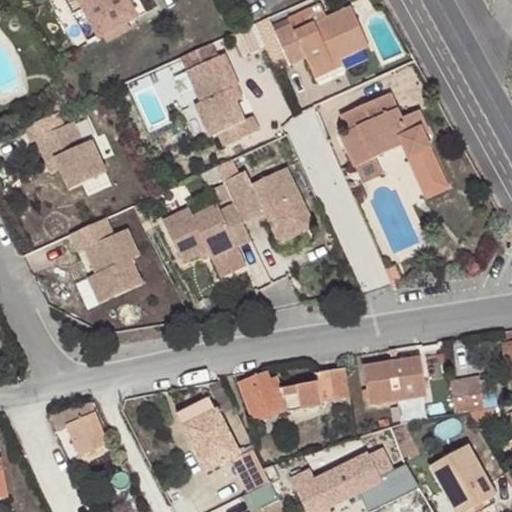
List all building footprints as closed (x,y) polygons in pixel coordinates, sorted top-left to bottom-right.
[(86,9),(81,0),(66,0),(75,15),(86,9)] [(81,0),(86,9),(100,36),(137,17),(128,0),(81,0)] [(339,55),(369,40),(351,3),(294,28),(290,20),(276,26),(291,60),(305,54),(312,68),(339,55)] [(254,21),(259,33),(276,26),(290,20),(284,7),(254,21)] [(100,36),(86,9),(75,15),(89,42),(100,36)] [(276,26),(259,33),(275,67),(291,60),(276,26)] [(250,28),(235,35),(245,56),(260,48),(250,28)] [(181,55),(188,69),(220,55),(213,40),(181,55)] [(220,55),(188,69),(200,100),(195,102),(209,136),(218,132),(223,143),(259,128),(252,114),(243,118),(234,100),(229,87),(236,84),(238,83),(225,53),(220,55)] [(339,55),(312,68),(316,76),(343,63),(339,55)] [(229,87),(234,100),(241,96),(236,84),(229,87)] [(389,87),(383,90),(390,106),(396,103),(389,87)] [(339,109),(346,125),(351,135),(342,138),(354,162),(401,142),(424,193),(446,183),(422,130),(426,127),(416,106),(400,112),(396,103),(390,106),(383,90),(339,109)] [(66,124),(60,111),(25,127),(33,143),(38,140),(48,160),(56,157),(62,168),(72,189),(109,172),(93,139),(85,142),(76,120),(66,124)] [(351,135),(346,125),(338,130),(342,138),(351,135)] [(56,157),(48,160),(54,172),(62,168),(56,157)] [(228,159),(214,166),(221,181),(236,175),(228,159)] [(244,171),(236,175),(221,181),(233,203),(242,221),(257,214),(264,211),(269,220),(280,243),(314,228),(285,169),(252,185),(244,171)] [(206,248),(209,254),(210,258),(237,245),(251,238),(242,221),(233,203),(220,209),(217,202),(191,213),(187,204),(159,216),(179,258),(197,252),(206,248)] [(264,211),(257,214),(262,223),(269,220),(264,211)] [(76,251),(83,248),(98,273),(90,277),(103,301),(146,282),(134,259),(141,256),(141,252),(126,229),(113,235),(104,218),(68,235),(76,251)] [(199,258),(209,254),(206,248),(197,252),(199,258)] [(357,260),(368,289),(392,280),(381,251),(357,260)] [(421,358),(394,362),(400,401),(427,397),(421,358)] [(394,362),(365,366),(371,405),(400,401),(394,362)] [(351,398),(347,368),(316,373),(317,381),(281,387),(277,378),(272,379),(268,372),(238,382),(252,417),(288,404),(290,410),(322,404),(321,400),(351,398)] [(468,412),(485,409),(481,387),(452,391),(455,413),(468,412)] [(233,459),(241,455),(212,397),(181,413),(187,426),(185,427),(207,473),(233,459)] [(51,412),(54,435),(66,430),(78,457),(108,443),(91,402),(51,412)] [(187,426),(181,413),(178,414),(185,427),(187,426)] [(382,442),(382,452),(324,481),(337,508),(360,494),(369,511),(402,511),(424,501),(393,440),(382,442)] [(465,511),(496,495),(468,446),(430,466),(455,511),(465,511)] [(241,455),(233,459),(250,493),(269,483),(252,450),(241,455)] [(269,483),(250,493),(260,511),(263,509),(279,501),(269,483)]
